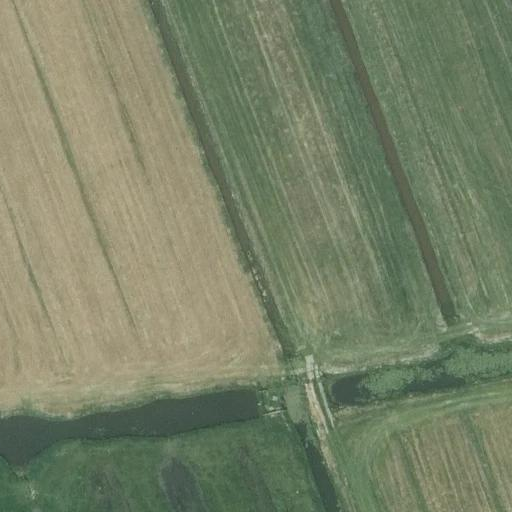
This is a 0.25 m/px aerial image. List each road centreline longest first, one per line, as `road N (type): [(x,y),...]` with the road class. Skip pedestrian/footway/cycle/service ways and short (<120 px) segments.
road 1 (track): [(511,330),(473,333),(314,378),(163,375),(58,402),(0,407)]
road 2 (track): [(361,511),(314,378)]
